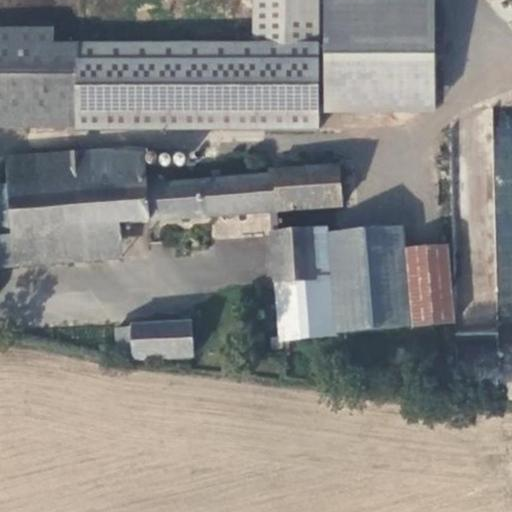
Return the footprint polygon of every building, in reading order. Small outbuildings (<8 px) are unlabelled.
[(0,129),(79,129),(79,133),(320,131),(318,0),(255,0),(256,46),(53,47),(54,33),(0,32),(0,129)] [(0,189),(0,234),(118,226),(152,222),(343,207),(338,170),(263,175),(264,182),(161,189),(160,182),(147,181),(146,150),(7,159),(7,188),(0,189)] [(335,333),(497,319),(489,247),(429,249),(426,224),(334,232),(338,280),(276,286),(281,347),(336,341),(335,333)] [(118,226),(0,234),(0,269),(122,260),(118,226)] [(338,280),(334,232),(272,237),(276,286),(338,280)] [(135,362),(194,357),(193,323),(133,329),(135,362)] [(115,330),(118,362),(135,362),(133,329),(115,330)]
